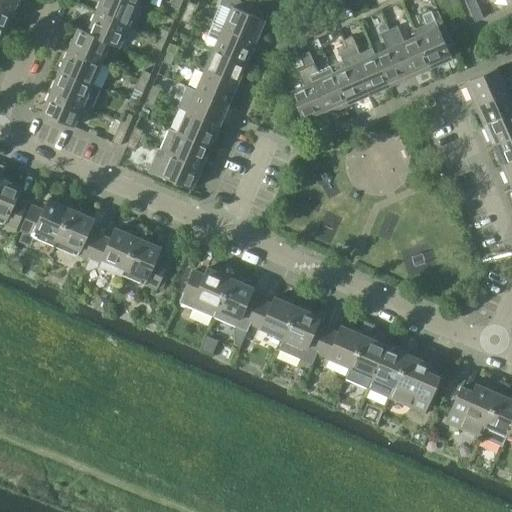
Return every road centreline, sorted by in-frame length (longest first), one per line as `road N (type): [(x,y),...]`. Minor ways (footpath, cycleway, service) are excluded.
road 1 (residential): [(495,341),(0,134)]
road 2 (residential): [(511,234),(442,84)]
road 3 (residential): [(0,125),(54,0)]
